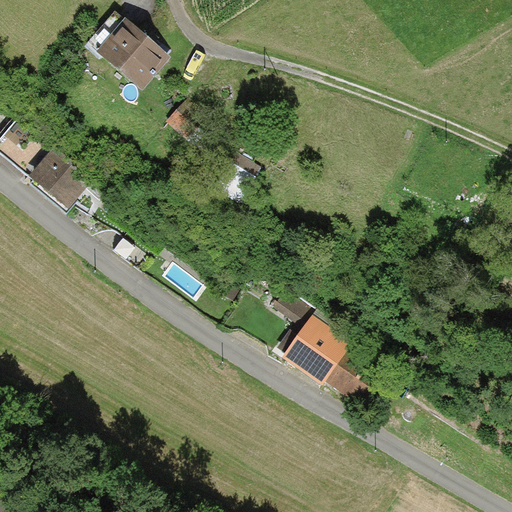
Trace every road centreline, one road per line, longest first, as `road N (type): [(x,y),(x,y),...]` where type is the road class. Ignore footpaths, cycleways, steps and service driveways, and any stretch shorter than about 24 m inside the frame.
road 1 (residential): [(507,511),(218,345),(0,170)]
road 2 (track): [(511,156),(304,73),(207,46),(175,21),(169,0)]
